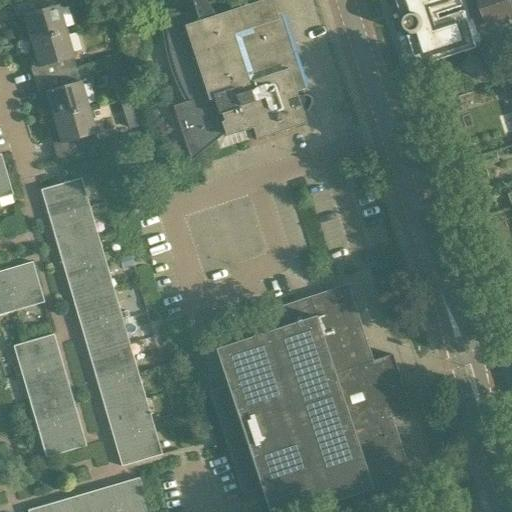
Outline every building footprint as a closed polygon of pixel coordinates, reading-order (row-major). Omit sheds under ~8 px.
[(30,42),(66,31),(58,5),(57,6),(55,0),(29,0),(12,5),(19,28),(25,26),(30,42)] [(164,14),(164,13),(163,13),(163,32),(165,50),(170,68),(177,86),(186,102),(172,107),(190,162),(223,135),(224,138),(251,129),(255,142),(304,126),(300,113),(301,113),(300,112),(306,111),(305,112),(306,113),(310,104),(310,102),(310,100),(309,99),(308,97),(307,96),(306,96),(304,95),(302,95),(301,90),(303,90),(279,14),(276,15),(270,0),(265,0),(264,1),(263,0),(213,0),(206,4),(203,0),(189,0),(193,9),(178,13),(164,14)] [(511,18),(511,0),(479,0),(482,9),(478,14),(481,25),(487,26),(511,18)] [(427,24),(426,19),(423,15),(419,12),(414,11),(409,12),(405,15),(402,19),(401,24),(402,29),(405,33),(409,36),(414,37),(419,36),(423,33),(426,29),(427,24)] [(34,82),(76,70),(72,58),(73,57),(66,31),(30,42),(35,58),(28,60),(34,82)] [(481,80),(489,67),(469,55),(462,69),(481,80)] [(52,118),(88,108),(80,82),(79,82),(76,70),(34,82),(41,104),(48,103),(52,118)] [(511,97),(511,80),(502,84),(506,95),(511,94),(511,97)] [(88,108),(52,118),(57,134),(50,136),(57,159),(99,147),(95,134),(96,134),(88,108)] [(126,117),(130,130),(143,125),(139,113),(126,117)] [(0,154),(0,198),(12,195),(0,155),(0,154)] [(49,219),(89,207),(80,179),(40,191),(49,219)] [(310,246),(291,191),(273,197),(291,252),(310,246)] [(89,207),(49,219),(57,246),(97,235),(89,207)] [(97,235),(57,246),(64,274),(105,262),(97,235)] [(3,270),(15,311),(43,303),(32,262),(3,270)] [(105,262),(64,274),(72,301),(112,290),(105,262)] [(0,314),(15,311),(3,270),(0,271),(0,314)] [(259,489),(266,511),(301,511),(333,502),(336,511),(366,511),(402,500),(377,424),(410,413),(399,381),(390,354),(371,361),(346,284),(270,309),(276,328),(213,349),(225,385),(207,391),(241,495),(259,489)] [(112,290),(72,301),(80,329),(120,317),(112,290)] [(120,317),(80,329),(88,356),(128,345),(120,317)] [(20,375),(61,363),(53,334),(12,346),(20,375)] [(128,345),(88,356),(96,384),(136,372),(128,345)] [(61,363),(20,375),(29,402),(69,390),(61,363)] [(136,372),(96,384),(104,411),(144,400),(136,372)] [(69,390),(29,402),(37,430),(77,418),(69,390)] [(144,400),(104,411),(112,439),(152,427),(144,400)] [(77,418),(37,430),(45,458),(86,446),(77,418)] [(152,427),(112,439),(121,467),(161,456),(152,427)] [(110,487),(117,511),(147,511),(138,479),(110,487)] [(82,495),(87,511),(117,511),(110,487),(82,495)] [(55,503),(57,511),(87,511),(82,495),(55,503)] [(57,511),(55,503),(26,511),(57,511)]
